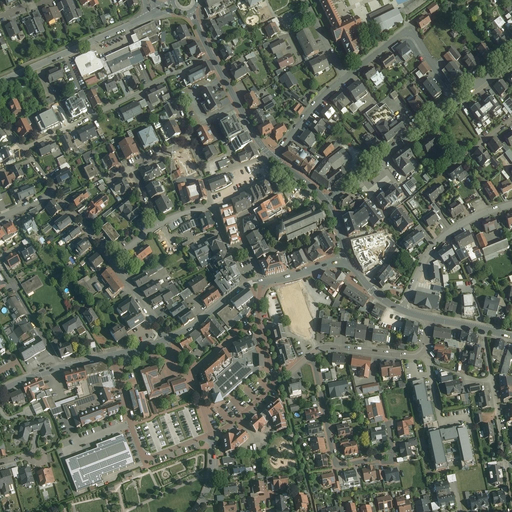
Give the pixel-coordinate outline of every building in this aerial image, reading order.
[(71,0),(68,0),(67,0),(68,1),(63,3),(63,2),(60,4),(63,11),(68,23),(72,22),(73,23),(75,22),(76,21),(75,20),(79,19),(76,12),(72,3),(71,0)] [(205,0),(209,9),(206,10),(210,18),(218,14),(226,11),(222,2),(226,0),(205,0)] [(245,0),(250,9),(262,3),(260,0),(245,0)] [(341,26),(332,5),(336,4),(334,0),(318,0),(333,30),(330,31),(336,43),(341,41),(342,40),(343,43),(348,41),(346,38),(350,36),(362,30),(356,18),(341,26)] [(392,5),(369,16),(372,23),(374,22),(373,22),(395,12),(392,5)] [(55,9),(49,11),(48,9),(47,8),(43,10),(43,11),(48,23),(54,20),(55,21),(59,19),(55,9)] [(226,11),(218,14),(220,19),(230,13),(228,9),(226,11)] [(395,12),(373,22),(374,22),(379,34),(402,23),(399,16),(397,11),(395,12)] [(220,19),(216,21),(218,26),(230,20),(229,20),(233,19),(234,21),(234,20),(230,13),(220,19)] [(425,16),(416,23),(421,30),(430,23),(425,16)] [(30,17),(22,20),(25,26),(26,25),(25,24),(32,21),(30,17)] [(500,17),(494,22),(498,28),(499,29),(505,24),(500,17)] [(32,21),(25,24),(26,25),(29,32),(29,31),(32,30),(32,32),(33,34),(34,34),(33,33),(35,32),(37,36),(37,35),(43,32),(43,33),(44,33),(38,20),(38,18),(35,20),(32,21)] [(277,19),(271,21),(273,25),(275,24),(276,27),(277,28),(280,26),(277,19)] [(213,22),(206,26),(213,40),(221,36),(213,22)] [(15,23),(6,27),(10,37),(13,36),(13,37),(18,35),(19,34),(19,33),(15,23)] [(153,24),(134,33),(136,36),(139,44),(148,40),(156,36),(158,35),(153,24)] [(273,25),(266,29),(266,30),(267,33),(269,34),(270,38),(279,33),(278,33),(276,30),(277,29),(276,29),(276,27),(275,24),(273,25)] [(185,27),(176,31),(179,37),(181,42),(187,39),(190,38),(185,27)] [(318,52),(308,31),(297,37),(308,58),(307,58),(312,56),(318,52)] [(507,43),(500,34),(497,31),(493,33),(491,35),(493,36),(490,38),(494,43),(495,42),(500,49),(507,43)] [(136,36),(131,38),(134,46),(139,44),(136,36)] [(156,36),(148,40),(150,44),(150,45),(151,45),(158,41),(158,39),(156,36)] [(356,40),(352,42),(350,36),(346,38),(348,41),(343,43),(342,40),(341,41),(349,59),(358,54),(356,49),(360,47),(356,40)] [(187,39),(181,42),(178,43),(180,48),(182,47),(189,44),(187,39)] [(134,46),(105,59),(112,75),(143,61),(139,51),(142,49),(142,48),(150,44),(148,40),(139,44),(134,46)] [(282,41),(270,47),(273,55),(276,53),(279,60),(277,62),(281,69),(293,63),(290,55),(289,56),(284,59),(280,51),(285,49),(286,48),(282,41)] [(198,43),(187,49),(191,57),(195,55),(197,58),(204,54),(198,43)] [(150,44),(142,48),(142,49),(146,58),(150,56),(154,54),(150,45),(150,44)] [(484,45),(477,50),(484,60),(492,54),(484,45)] [(227,47),(219,51),(225,61),(232,57),(227,47)] [(445,48),(435,56),(440,61),(444,58),(443,57),(449,53),(448,52),(445,48)] [(461,57),(453,48),(448,52),(449,53),(455,61),(461,57)] [(285,49),(280,51),(284,59),(289,56),(285,49)] [(90,53),(77,59),(75,63),(82,78),(104,68),(100,61),(99,61),(96,60),(94,54),(90,53)] [(178,53),(171,56),(171,55),(166,57),(167,61),(165,62),(168,68),(174,66),(175,67),(178,66),(179,66),(183,65),(178,53)] [(455,61),(449,53),(443,57),(444,58),(450,65),(452,63),(456,69),(460,67),(455,61)] [(158,56),(156,58),(154,54),(150,56),(155,66),(160,63),(161,62),(158,56)] [(386,56),(382,59),(380,61),(386,68),(395,62),(395,61),(393,59),(389,54),(386,56)] [(470,55),(463,61),(470,71),(477,65),(473,60),(470,55)] [(254,58),(248,62),(254,72),(258,70),(253,62),(255,61),(254,58)] [(311,64),(309,65),(314,75),(315,75),(314,74),(317,73),(318,74),(325,70),(325,69),(328,67),(328,68),(329,68),(323,58),(311,64)] [(112,75),(105,59),(100,61),(104,68),(107,77),(112,75)] [(149,60),(145,62),(152,79),(157,77),(149,60)] [(424,63),(418,68),(420,71),(424,76),(430,71),(424,63)] [(456,69),(452,63),(450,65),(445,68),(455,81),(455,82),(462,77),(456,69)] [(209,64),(186,75),(188,79),(191,84),(214,73),(209,64)] [(245,64),(237,69),(235,66),(231,69),(233,71),(230,73),(236,81),(248,74),(246,71),(248,69),(245,64)] [(370,68),(362,74),(368,81),(370,79),(376,75),(376,74),(370,68)] [(455,81),(445,68),(442,71),(445,75),(444,76),(447,79),(447,80),(451,85),(455,81)] [(63,78),(59,69),(46,75),(50,84),(63,78)] [(420,71),(415,74),(419,80),(424,76),(420,71)] [(132,79),(128,72),(123,74),(125,77),(126,77),(128,81),(132,79)] [(377,73),(376,74),(376,75),(370,79),(376,86),(382,82),(379,78),(380,77),(378,75),(377,73)] [(290,74),(280,80),(282,84),(285,83),(289,89),(297,85),(293,76),(292,77),(290,74)] [(85,81),(88,88),(99,83),(96,77),(85,81)] [(128,81),(132,89),(140,86),(136,78),(128,81)] [(112,80),(104,84),(105,87),(105,88),(108,92),(116,88),(112,80)] [(440,93),(430,80),(423,85),(433,99),(434,98),(435,99),(440,95),(440,94),(440,93)] [(502,81),(497,85),(494,88),(501,96),(500,94),(502,92),(503,93),(508,90),(502,81)] [(358,83),(347,91),(354,100),(357,103),(367,95),(364,92),(364,91),(358,83)] [(419,93),(413,85),(409,88),(415,96),(419,93)] [(170,100),(163,86),(155,90),(158,98),(159,97),(162,104),(169,101),(170,100)] [(216,99),(211,89),(201,95),(211,112),(219,108),(220,107),(218,102),(216,103),(215,100),(216,99)] [(155,90),(146,94),(149,102),(151,105),(158,102),(156,99),(158,98),(155,90)] [(77,94),(81,101),(82,101),(86,99),(83,91),(77,94)] [(395,91),(390,95),(393,100),(398,96),(395,91)] [(300,98),(293,92),(291,95),(291,96),(297,101),(300,98)] [(253,93),(244,98),(249,109),(258,105),(256,100),(257,99),(255,95),(254,96),(253,93)] [(344,99),(338,93),(330,100),(336,107),(340,103),(344,99)] [(92,98),(89,99),(94,108),(101,104),(96,96),(92,98)] [(486,107),(481,111),(476,103),(468,109),(483,128),(491,123),(485,115),(490,111),(495,118),(502,113),(489,96),(482,101),(486,107)] [(268,97),(262,101),(265,105),(270,102),(268,97)] [(51,98),(45,100),(48,107),(54,104),(51,98)] [(416,98),(408,104),(415,113),(416,112),(417,114),(420,111),(419,109),(423,107),(416,98)] [(74,100),(65,104),(70,115),(72,114),(74,119),(87,112),(82,101),(81,101),(80,102),(80,100),(78,101),(79,103),(76,104),(74,100)] [(145,100),(139,103),(142,109),(148,106),(146,103),(145,100)] [(176,115),(169,101),(162,104),(164,108),(169,119),(176,115)] [(265,105),(262,107),(265,112),(274,106),(271,101),(270,102),(265,105)] [(16,102),(8,106),(13,115),(20,112),(16,102)] [(136,103),(120,111),(125,121),(141,114),(136,103)] [(345,108),(340,103),(336,107),(340,112),(345,108)] [(304,109),(296,104),(294,107),(297,110),(295,113),(299,116),(302,112),(302,111),(304,109)] [(353,104),(348,108),(353,114),(358,110),(353,104)] [(385,105),(379,109),(376,106),(363,116),(368,123),(370,125),(374,131),(379,136),(380,135),(387,143),(395,137),(404,130),(385,105)] [(332,112),(327,107),(320,114),(324,118),(328,121),(331,117),(336,122),(340,118),(333,112),(332,112)] [(261,111),(251,116),(258,130),(259,130),(268,124),(266,120),(264,117),(261,111)] [(33,114),(28,117),(31,124),(32,125),(36,123),(35,122),(39,120),(36,115),(34,116),(33,114)] [(51,115),(42,119),(45,124),(41,126),(44,131),(47,129),(48,130),(48,129),(49,129),(51,129),(51,128),(52,127),(53,127),(55,127),(55,126),(56,125),(54,121),(56,121),(53,114),(51,115)] [(236,140),(243,137),(233,118),(219,125),(228,144),(230,143),(236,140)] [(156,130),(161,127),(157,119),(152,121),(156,130)] [(29,126),(26,120),(15,126),(17,129),(16,130),(17,133),(18,134),(20,133),(22,138),(32,133),(29,126)] [(317,120),(312,125),(309,128),(318,135),(320,132),(322,129),(324,126),(317,120)] [(274,121),(268,124),(259,130),(263,137),(264,136),(265,138),(271,134),(270,133),(272,132),(273,134),(274,133),(275,135),(274,136),(277,141),(282,138),(282,137),(281,135),(286,132),(282,125),(279,127),(278,125),(277,126),(274,121)] [(175,123),(160,130),(165,142),(180,134),(175,123)] [(91,126),(88,128),(88,127),(84,129),(89,140),(93,138),(92,136),(95,135),(91,126)] [(206,128),(197,133),(203,146),(213,141),(210,136),(211,136),(209,133),(206,128)] [(84,129),(80,131),(77,133),(80,139),(82,142),(85,140),(85,142),(89,140),(84,129)] [(151,129),(137,136),(144,150),(150,147),(150,148),(153,147),(153,146),(158,143),(151,129)] [(315,140),(305,132),(299,140),(309,148),(315,140)] [(243,137),(236,140),(241,150),(244,148),(251,144),(249,141),(247,135),(243,137)] [(370,136),(363,141),(367,146),(373,141),(370,136)] [(68,138),(60,142),(65,152),(72,149),(73,148),(72,145),(68,138)] [(432,138),(422,146),(427,153),(437,145),(432,138)] [(80,139),(73,142),(74,144),(77,149),(82,146),(81,142),(82,142),(80,139)] [(496,139),(488,145),(494,154),(502,148),(501,145),(496,139)] [(130,140),(119,146),(121,149),(121,150),(124,156),(126,160),(131,158),(134,157),(133,156),(138,154),(135,148),(134,145),(134,146),(131,140),(130,140)] [(236,140),(230,143),(235,152),(241,150),(236,140)] [(367,146),(373,154),(381,148),(375,140),(367,146)] [(54,142),(47,145),(46,143),(40,147),(40,148),(38,149),(41,155),(40,155),(41,157),(43,156),(51,152),(51,153),(58,150),(54,142)] [(509,150),(504,143),(501,145),(502,148),(506,153),(509,150)] [(246,153),(238,156),(241,163),(249,160),(249,161),(259,156),(253,144),(251,144),(244,148),(246,153)] [(328,144),(320,152),(325,158),(334,149),(328,144)] [(204,153),(203,153),(207,162),(217,157),(213,148),(211,149),(204,153)] [(10,149),(0,154),(0,159),(3,158),(7,166),(16,162),(10,149)] [(290,151),(287,149),(282,156),(292,163),(297,156),(293,153),(294,151),(291,149),(290,151)] [(343,149),(327,162),(331,168),(332,169),(334,172),(341,167),(351,159),(343,149)] [(405,150),(392,160),(393,161),(392,161),(398,168),(407,162),(412,158),(405,149),(405,150)] [(490,159),(481,149),(473,155),(482,166),(490,159)] [(309,155),(301,150),(297,156),(292,163),(294,165),(296,163),(301,167),(301,168),(310,157),(309,156),(309,155)] [(90,152),(82,156),(84,159),(86,158),(87,160),(93,157),(90,152)] [(234,160),(231,153),(226,155),(228,160),(225,161),(226,163),(234,160)] [(112,155),(103,159),(106,164),(104,165),(103,166),(105,169),(106,170),(108,169),(109,170),(118,166),(117,165),(117,164),(116,160),(115,160),(112,155)] [(64,156),(57,160),(60,167),(67,163),(64,156)] [(311,157),(310,157),(301,168),(307,172),(306,174),(308,176),(315,168),(318,163),(316,161),(311,157)] [(412,158),(407,162),(414,171),(419,167),(412,158)] [(325,160),(317,171),(324,176),(331,168),(327,162),(325,160)] [(225,161),(218,163),(220,169),(227,166),(226,163),(225,161)] [(407,162),(398,168),(405,177),(414,171),(407,162)] [(59,168),(62,172),(67,169),(67,170),(70,168),(67,163),(60,167),(59,168)] [(93,165),(84,170),(89,181),(98,176),(98,177),(93,165)] [(456,165),(446,173),(453,181),(461,175),(463,173),(461,172),(456,165)] [(19,167),(10,171),(11,173),(15,181),(23,177),(19,167)] [(155,167),(152,168),(151,168),(147,170),(147,169),(140,172),(145,183),(155,178),(154,177),(157,176),(156,172),(158,171),(155,167)] [(334,172),(328,177),(328,179),(334,184),(347,174),(341,167),(334,172)] [(57,178),(57,179),(56,180),(59,185),(62,183),(64,183),(65,183),(65,181),(71,178),(67,170),(67,169),(62,172),(56,175),(57,178)] [(317,171),(316,171),(311,178),(327,190),(330,190),(334,184),(328,179),(324,176),(317,171)] [(10,174),(1,177),(2,178),(1,180),(1,181),(3,186),(5,189),(13,185),(12,182),(15,181),(11,173),(10,174)] [(223,178),(208,183),(211,191),(225,186),(227,185),(227,184),(231,182),(231,181),(228,174),(222,177),(223,178)] [(125,180),(112,186),(114,189),(115,192),(119,190),(122,195),(130,191),(125,180)] [(410,180),(405,184),(410,191),(415,187),(410,180)] [(503,188),(500,189),(503,194),(511,189),(507,181),(501,184),(503,188)] [(202,183),(194,185),(198,200),(198,201),(207,199),(202,183)] [(265,184),(256,188),(257,189),(258,189),(260,194),(260,195),(263,200),(267,198),(267,197),(268,196),(272,194),(269,187),(267,183),(265,184)] [(159,188),(157,184),(146,189),(151,199),(157,196),(162,194),(159,188)] [(498,197),(490,184),(483,188),(491,201),(498,197)] [(194,185),(189,187),(190,189),(179,192),(183,206),(194,203),(194,201),(198,200),(194,185)] [(438,185),(426,194),(432,202),(444,192),(438,185)] [(24,189),(21,191),(20,189),(17,191),(16,188),(12,190),(15,195),(17,194),(20,201),(35,194),(31,186),(24,189)] [(388,192),(383,196),(376,201),(379,205),(378,205),(380,207),(381,207),(384,211),(390,206),(391,207),(397,202),(396,202),(403,196),(395,186),(388,191),(388,192)] [(249,199),(260,195),(260,194),(258,189),(257,189),(256,188),(251,190),(246,193),(249,199)] [(80,193),(73,199),(71,200),(78,209),(82,206),(80,204),(85,200),(81,195),(80,193)] [(240,198),(242,203),(247,200),(249,199),(246,193),(239,196),(240,198)] [(260,195),(249,199),(247,200),(250,207),(252,206),(257,204),(257,203),(263,201),(260,195)] [(345,195),(338,201),(337,204),(341,212),(346,208),(351,202),(345,195)] [(90,208),(88,210),(87,208),(83,211),(84,212),(83,213),(86,216),(85,218),(91,220),(92,216),(95,214),(95,215),(102,209),(100,206),(103,204),(107,200),(104,196),(94,203),(89,207),(90,208)] [(242,203),(240,198),(231,202),(234,208),(242,203)] [(280,198),(269,204),(275,217),(282,213),(281,210),(285,208),(280,198)] [(412,198),(408,202),(414,209),(418,206),(412,198)] [(464,204),(459,198),(455,200),(457,203),(460,207),(464,204)] [(156,204),(159,210),(159,211),(161,215),(173,209),(170,204),(168,205),(165,199),(161,201),(156,204)] [(356,199),(351,202),(346,208),(349,212),(360,204),(356,199)] [(242,203),(234,208),(236,214),(242,212),(242,211),(250,207),(247,200),(242,203)] [(133,209),(126,201),(117,208),(121,214),(122,213),(131,223),(139,216),(137,215),(140,213),(135,207),(133,209)] [(55,202),(53,204),(51,204),(46,208),(52,217),(61,210),(55,202)] [(369,202),(359,210),(360,211),(359,212),(358,212),(355,215),(354,216),(353,215),(342,219),(343,222),(344,225),(345,227),(344,227),(345,229),(346,231),(347,234),(348,237),(359,234),(358,229),(359,228),(361,229),(363,228),(364,229),(366,227),(365,226),(367,224),(367,222),(368,221),(373,228),(383,221),(380,217),(377,214),(375,211),(372,207),(369,202)] [(457,203),(447,209),(448,210),(447,211),(447,212),(447,214),(449,214),(450,213),(453,218),(463,212),(460,207),(457,203)] [(275,217),(269,204),(253,213),(261,225),(268,222),(275,217)] [(439,211),(433,204),(430,206),(436,214),(439,211)] [(230,205),(218,210),(220,216),(232,212),(230,205)] [(280,232),(275,234),(278,241),(283,239),(284,240),(285,239),(287,244),(286,245),(287,245),(288,244),(291,242),(292,244),(293,243),(292,242),(295,241),(296,242),(297,241),(296,240),(299,239),(300,240),(301,240),(304,238),(305,238),(304,237),(307,235),(308,237),(309,236),(308,235),(311,234),(312,235),(313,234),(312,233),(316,232),(317,232),(318,232),(323,230),(322,226),(324,224),(324,223),(323,222),(324,220),(325,220),(325,219),(324,219),(323,216),(324,215),(323,215),(322,216),(320,215),(320,213),(319,213),(319,215),(316,216),(316,215),(313,209),(307,211),(308,212),(307,212),(308,214),(305,215),(304,214),(303,214),(304,215),(300,217),(300,216),(299,216),(300,217),(296,219),(296,217),(295,218),(292,219),(291,219),(292,221),(288,222),(288,221),(287,221),(287,222),(284,224),(284,223),(283,223),(283,224),(280,226),(279,225),(278,226),(280,227),(281,231),(280,231),(280,232)] [(109,210),(102,216),(104,219),(112,213),(109,210)] [(406,217),(400,210),(391,217),(390,218),(394,223),(393,224),(397,229),(398,228),(402,233),(403,232),(403,233),(407,229),(408,230),(411,228),(410,227),(412,225),(413,224),(407,216),(406,217)] [(233,213),(221,216),(224,227),(237,224),(233,213)] [(432,213),(424,219),(427,223),(426,223),(429,227),(437,221),(434,217),(432,213)] [(209,215),(199,219),(200,223),(201,223),(204,230),(203,230),(213,227),(209,215)] [(253,216),(243,220),(244,234),(253,231),(258,229),(253,216)] [(21,223),(24,228),(27,232),(29,235),(33,232),(32,230),(34,229),(36,228),(33,223),(33,222),(32,222),(29,217),(21,223)] [(66,217),(55,225),(60,232),(71,224),(66,217)] [(493,219),(482,224),(485,233),(488,232),(489,233),(494,231),(494,230),(497,228),(493,219)] [(24,228),(21,223),(19,220),(16,222),(21,229),(23,228),(24,228)] [(3,228),(1,230),(0,228),(0,242),(3,241),(4,243),(13,238),(13,237),(17,234),(11,223),(3,228)] [(120,238),(108,223),(101,229),(112,243),(120,238)] [(188,224),(180,228),(183,233),(191,229),(188,224)] [(49,225),(42,231),(44,235),(52,228),(49,225)] [(235,225),(224,228),(227,236),(237,233),(235,225)] [(76,227),(67,234),(62,239),(63,240),(61,241),(64,244),(65,243),(66,244),(72,240),(81,233),(76,227)] [(254,234),(246,238),(251,248),(264,242),(259,232),(254,234)] [(416,245),(422,241),(416,232),(409,237),(416,245)] [(237,233),(227,236),(230,245),(239,243),(237,233)] [(333,246),(326,234),(326,233),(316,239),(325,254),(332,250),(330,247),(333,246)] [(467,233),(454,240),(460,251),(464,249),(473,244),(473,243),(467,233)] [(482,234),(475,237),(479,245),(480,249),(481,249),(487,246),(482,234)] [(383,236),(352,244),(355,256),(358,255),(360,261),(358,262),(363,271),(376,265),(370,254),(369,252),(386,247),(383,236)] [(218,237),(207,242),(207,243),(215,258),(224,254),(226,253),(222,245),(218,237)] [(409,250),(416,245),(409,237),(402,241),(409,250)] [(316,239),(313,241),(314,242),(304,250),(308,255),(313,262),(326,256),(325,254),(316,239)] [(487,246),(481,249),(482,253),(484,257),(508,247),(505,239),(487,246)] [(85,240),(80,244),(80,243),(75,248),(77,251),(78,251),(81,255),(80,255),(81,255),(90,247),(85,240)] [(186,240),(181,244),(182,246),(180,247),(181,249),(189,245),(186,240)] [(464,249),(460,251),(454,240),(451,242),(453,248),(460,262),(469,258),(464,249)] [(197,248),(192,251),(202,269),(208,266),(211,264),(209,261),(215,258),(207,243),(197,248)] [(477,249),(472,251),(475,256),(482,253),(481,249),(480,249),(479,245),(476,246),(477,249)] [(25,248),(19,251),(25,259),(33,254),(28,246),(25,248)] [(146,246),(136,254),(141,261),(151,253),(146,246)] [(388,254),(387,256),(394,261),(399,253),(392,248),(388,254)] [(448,248),(438,255),(444,263),(445,261),(449,267),(448,269),(451,270),(451,271),(459,266),(453,256),(448,248)] [(301,251),(290,256),(295,267),(295,268),(296,269),(307,264),(301,251)] [(14,254),(6,259),(7,262),(11,268),(19,263),(14,254)] [(136,254),(131,258),(139,268),(144,264),(141,261),(136,254)] [(215,258),(209,261),(211,264),(208,266),(214,273),(214,274),(217,272),(222,270),(222,269),(227,267),(227,266),(230,265),(224,254),(215,258)] [(97,255),(89,262),(95,269),(94,269),(98,265),(99,266),(103,263),(97,255)] [(282,256),(271,259),(271,257),(259,263),(263,272),(265,271),(266,274),(267,274),(275,272),(275,273),(286,270),(284,263),(282,256)] [(11,268),(7,262),(3,264),(8,271),(12,269),(11,268)] [(471,265),(466,267),(468,274),(474,272),(471,265)] [(234,267),(219,275),(219,276),(214,280),(216,282),(214,283),(215,285),(221,294),(223,296),(226,294),(229,293),(228,292),(231,290),(232,288),(233,289),(238,285),(239,284),(238,283),(237,281),(237,280),(240,279),(234,267)] [(384,267),(375,278),(380,282),(382,284),(386,279),(392,273),(384,267)] [(438,268),(429,269),(430,282),(439,281),(438,268)] [(124,288),(110,270),(102,276),(102,277),(101,277),(103,280),(104,279),(110,287),(116,294),(117,293),(124,288)] [(334,277),(327,272),(320,281),(321,281),(336,292),(342,282),(345,278),(337,273),(334,277)] [(144,275),(133,281),(138,288),(148,282),(145,277),(144,275)] [(200,277),(189,285),(195,294),(207,286),(200,277)] [(28,295),(43,286),(39,278),(23,287),(28,295)] [(382,284),(380,282),(378,284),(382,288),(384,285),(384,284),(388,280),(386,279),(382,284)] [(90,290),(83,280),(77,284),(84,295),(90,290)] [(156,282),(141,291),(146,298),(147,298),(159,291),(161,290),(159,286),(156,282)] [(166,282),(159,286),(161,290),(159,291),(160,292),(169,287),(167,284),(166,282)] [(160,292),(159,292),(160,293),(161,295),(163,294),(164,296),(172,291),(175,297),(179,294),(173,284),(169,287),(160,292)] [(215,285),(208,290),(210,292),(200,299),(206,307),(220,297),(219,296),(221,294),(215,285)] [(358,293),(348,286),(343,294),(353,301),(358,293)] [(116,294),(110,287),(105,291),(108,295),(112,299),(111,299),(112,300),(118,294),(117,293),(116,294)] [(188,289),(179,294),(183,300),(192,295),(188,289)] [(247,290),(231,303),(231,304),(239,314),(230,321),(234,325),(247,315),(252,305),(254,301),(252,299),(253,298),(247,290)] [(172,291),(164,296),(163,294),(161,295),(164,300),(165,303),(170,300),(175,297),(172,291)] [(428,295),(417,292),(414,304),(425,307),(428,295)] [(160,293),(150,299),(149,299),(153,306),(164,300),(161,295),(160,293)] [(358,293),(353,301),(363,308),(369,300),(358,293)] [(439,298),(428,295),(425,307),(436,310),(439,298)] [(9,300),(6,302),(7,302),(10,308),(18,303),(17,303),(18,303),(16,300),(14,297),(9,300)] [(506,309),(501,297),(500,300),(499,299),(498,301),(499,301),(497,307),(506,309)] [(498,301),(487,298),(484,309),(496,312),(497,307),(499,301),(498,301)] [(170,300),(165,303),(167,306),(166,307),(168,309),(172,306),(174,305),(170,300)] [(470,309),(466,309),(466,303),(461,303),(460,317),(471,317),(478,319),(479,310),(480,309),(477,300),(468,303),(470,309)] [(189,309),(184,301),(181,304),(186,311),(189,309)] [(452,302),(449,301),(449,303),(446,302),(444,311),(455,313),(457,305),(452,303),(452,302)] [(18,303),(10,308),(8,309),(9,310),(10,309),(17,319),(17,320),(21,317),(25,315),(23,312),(22,310),(21,310),(18,303)] [(131,316),(124,320),(127,325),(130,330),(144,321),(140,314),(141,313),(135,304),(130,305),(127,310),(130,313),(131,316)] [(186,311),(181,304),(173,309),(169,312),(174,319),(177,317),(184,326),(195,318),(189,309),(186,311)] [(231,304),(217,315),(226,326),(229,330),(232,328),(231,328),(234,325),(230,321),(239,314),(231,304)] [(376,305),(371,314),(381,319),(385,311),(376,305)] [(41,318),(48,314),(45,309),(38,313),(41,318)] [(91,310),(83,315),(90,325),(89,325),(91,328),(95,326),(94,323),(97,320),(91,310)] [(204,324),(210,330),(217,339),(225,332),(212,317),(204,324)] [(323,317),(322,317),(322,319),(322,322),(320,334),(330,335),(331,324),(331,323),(328,322),(328,318),(323,317)] [(78,319),(63,328),(67,334),(75,329),(79,336),(85,332),(78,319)] [(124,320),(119,323),(122,328),(127,325),(124,320)] [(29,323),(14,332),(18,338),(29,332),(33,330),(29,323)] [(413,324),(407,323),(406,323),(405,330),(404,336),(409,337),(407,343),(408,344),(414,345),(415,345),(416,339),(416,338),(415,338),(416,336),(418,327),(418,326),(414,325),(413,324)] [(204,324),(197,329),(201,333),(203,336),(207,332),(210,330),(204,324)] [(340,325),(331,324),(330,335),(329,336),(339,337),(340,325)] [(356,326),(347,325),(345,337),(354,338),(355,338),(356,327),(356,326)] [(120,327),(117,329),(115,326),(112,328),(114,331),(110,333),(117,343),(126,336),(120,327)] [(64,336),(58,327),(53,330),(58,339),(64,336)] [(282,327),(272,329),(276,344),(276,343),(286,341),(286,340),(285,335),(284,336),(282,327)] [(365,328),(356,327),(355,338),(354,338),(354,339),(364,340),(365,328)] [(10,328),(4,331),(7,337),(13,333),(10,328)] [(189,337),(177,343),(182,349),(188,354),(192,351),(188,346),(189,345),(190,346),(193,345),(193,343),(201,337),(199,335),(201,333),(197,329),(188,337),(189,337)] [(450,332),(434,330),(433,338),(449,340),(450,332)] [(387,333),(373,331),(372,342),(386,344),(387,333)] [(29,332),(18,338),(23,346),(29,342),(34,340),(29,332)] [(475,336),(462,333),(460,339),(461,339),(461,341),(463,342),(463,344),(469,345),(470,343),(473,344),(476,344),(478,339),(475,338),(475,336)] [(38,338),(34,340),(29,342),(36,354),(45,349),(38,338)] [(233,346),(235,349),(237,355),(254,348),(250,338),(233,346)] [(286,341),(276,343),(278,350),(289,348),(292,360),(296,359),(289,340),(286,340),(286,341)] [(457,341),(450,340),(449,348),(458,349),(457,341)] [(504,343),(499,342),(498,341),(497,341),(496,341),(495,341),(493,349),(502,351),(504,343)] [(29,342),(23,346),(24,348),(19,352),(24,361),(36,354),(29,342)] [(69,345),(61,348),(60,347),(57,348),(58,349),(60,355),(61,359),(72,355),(69,345)] [(444,347),(435,346),(434,353),(438,354),(438,350),(443,351),(444,347)] [(233,350),(233,352),(233,357),(235,357),(235,360),(244,360),(245,369),(258,368),(258,357),(254,348),(237,355),(235,349),(233,350)] [(289,348),(278,350),(281,362),(285,364),(293,362),(292,360),(289,348)] [(232,364),(232,361),(231,354),(228,354),(225,350),(218,356),(219,357),(199,374),(202,384),(199,385),(202,393),(212,390),(214,389),(213,385),(217,382),(216,379),(232,364)] [(443,351),(438,350),(438,354),(437,360),(449,362),(450,352),(443,351)] [(468,354),(463,353),(462,362),(469,363),(471,354),(468,354)] [(473,355),(471,354),(469,363),(468,365),(474,366),(474,368),(480,369),(481,363),(481,362),(479,362),(479,359),(480,356),(479,356),(473,355)] [(344,356),(332,355),(332,363),(336,364),(336,365),(344,366),(344,356)] [(371,359),(352,357),(351,367),(356,368),(361,368),(359,378),(368,379),(369,369),(371,359)] [(214,389),(212,390),(213,393),(214,393),(215,395),(221,398),(223,397),(223,398),(226,397),(227,397),(230,394),(230,393),(233,391),(234,391),(234,390),(237,387),(238,387),(241,384),(242,384),(242,383),(245,381),(246,380),(245,380),(248,378),(249,377),(251,375),(252,375),(252,374),(253,374),(259,373),(259,368),(258,368),(245,369),(244,360),(235,360),(232,361),(232,364),(216,379),(217,382),(213,385),(214,389)] [(84,370),(86,378),(97,375),(107,373),(108,373),(105,364),(84,369),(84,370)] [(398,365),(391,366),(390,364),(380,366),(381,370),(380,370),(381,374),(382,378),(389,377),(390,379),(400,377),(400,373),(399,369),(398,365)] [(167,385),(166,387),(154,391),(152,387),(153,385),(156,384),(156,382),(157,380),(156,378),(157,378),(157,376),(157,373),(157,372),(156,368),(150,370),(150,369),(145,371),(140,373),(147,393),(143,394),(138,395),(137,393),(135,393),(135,391),(129,393),(134,411),(139,409),(141,416),(143,415),(143,418),(149,416),(144,397),(148,396),(149,400),(173,392),(177,391),(178,389),(175,383),(168,385),(167,385)] [(76,388),(88,385),(86,378),(84,370),(64,375),(68,390),(76,388)] [(86,378),(91,397),(104,391),(103,388),(102,384),(100,379),(99,379),(98,378),(97,375),(86,378)] [(173,392),(175,398),(188,393),(184,381),(181,382),(180,378),(168,382),(167,384),(168,385),(175,383),(178,389),(177,391),(173,392)] [(41,379),(23,386),(26,394),(30,403),(31,403),(37,400),(33,391),(44,387),(41,379)] [(500,381),(499,382),(501,393),(511,390),(511,385),(510,380),(506,380),(500,381)] [(299,381),(288,384),(288,385),(287,386),(289,394),(301,391),(299,381)] [(424,381),(421,382),(426,405),(429,405),(433,424),(434,431),(434,430),(435,433),(439,432),(440,432),(438,422),(435,423),(430,399),(428,400),(424,381)] [(346,382),(328,385),(331,399),(340,397),(339,394),(348,392),(346,382)] [(421,382),(412,384),(413,388),(414,393),(415,400),(416,403),(417,403),(418,408),(419,407),(420,409),(421,416),(423,422),(423,426),(427,425),(433,424),(429,405),(426,405),(421,382)] [(458,382),(445,385),(447,396),(460,393),(458,382)] [(377,384),(361,387),(363,394),(378,391),(377,384)] [(76,388),(78,397),(79,401),(91,397),(88,385),(76,388)] [(478,385),(469,387),(471,393),(479,391),(478,385)] [(79,401),(62,406),(65,412),(67,420),(73,418),(76,428),(81,426),(82,427),(104,419),(103,417),(110,415),(110,414),(113,415),(114,415),(115,411),(116,411),(115,411),(114,410),(115,408),(113,403),(109,390),(104,391),(91,397),(79,401)] [(511,390),(501,393),(502,400),(509,399),(511,398),(511,390)] [(20,392),(15,395),(14,394),(9,396),(9,397),(12,402),(13,404),(17,402),(18,404),(24,401),(20,392)] [(488,393),(479,395),(480,399),(478,399),(479,407),(481,407),(482,409),(490,407),(488,393)] [(50,411),(57,408),(55,405),(51,396),(45,399),(50,411)] [(78,397),(55,405),(57,408),(62,406),(79,401),(78,397)] [(49,409),(44,399),(39,401),(40,403),(44,412),(49,409)] [(276,399),(270,404),(271,406),(264,412),(271,419),(272,420),(272,421),(273,424),(275,424),(276,431),(280,430),(286,429),(283,415),(280,412),(282,409),(279,406),(281,404),(276,399)] [(40,403),(32,407),(36,415),(44,412),(40,403)] [(380,404),(366,407),(369,420),(374,419),(381,417),(382,417),(380,404)] [(65,412),(62,406),(57,408),(50,411),(53,416),(65,412)] [(306,413),(314,411),(313,408),(305,410),(306,417),(307,416),(306,413)] [(314,411),(306,413),(307,416),(306,417),(307,421),(312,420),(314,420),(314,419),(318,418),(317,411),(314,411)] [(271,419),(264,412),(259,416),(266,424),(271,419)] [(256,416),(251,421),(252,422),(249,425),(255,433),(259,430),(261,432),(265,429),(263,427),(266,424),(259,416),(257,418),(256,416)] [(43,420),(33,423),(35,431),(38,431),(39,431),(41,430),(43,436),(50,434),(48,426),(49,425),(47,420),(43,421),(43,420)] [(33,423),(24,425),(24,427),(21,428),(20,432),(21,433),(19,439),(26,440),(28,434),(33,433),(33,432),(35,431),(33,423)] [(375,424),(367,425),(369,432),(371,431),(377,430),(376,423),(375,424)] [(406,423),(397,425),(398,428),(397,428),(398,432),(399,432),(400,439),(404,438),(403,436),(408,435),(407,426),(411,425),(410,424),(410,423),(406,423)] [(308,428),(307,428),(309,436),(321,434),(320,425),(317,426),(308,428)] [(347,425),(336,427),(338,436),(341,436),(343,437),(345,436),(346,435),(349,434),(348,430),(348,429),(347,425)] [(491,425),(482,427),(484,439),(488,438),(493,437),(491,425)] [(429,432),(428,432),(428,433),(428,436),(429,442),(431,449),(432,454),(434,461),(435,467),(436,471),(448,469),(446,462),(460,459),(462,468),(474,466),(466,427),(454,429),(455,431),(443,433),(443,431),(440,432),(439,432),(435,433),(434,430),(434,431),(429,432)] [(377,430),(371,431),(372,438),(376,438),(376,440),(381,440),(381,439),(382,442),(386,441),(385,436),(383,429),(377,430)] [(234,438),(223,440),(225,454),(226,454),(235,452),(236,452),(236,450),(248,439),(242,432),(234,438)] [(124,435),(96,446),(97,450),(65,462),(77,492),(89,488),(90,492),(96,490),(94,486),(103,482),(100,477),(135,464),(124,435)] [(416,439),(408,441),(408,445),(409,445),(409,447),(413,446),(418,445),(416,439)] [(317,441),(311,442),(311,445),(311,446),(311,449),(312,449),(313,453),(325,450),(323,440),(317,441)] [(348,444),(346,445),(346,447),(343,447),(344,451),(343,452),(344,455),(345,456),(349,455),(350,455),(353,455),(353,454),(353,452),(357,451),(355,443),(348,444)] [(408,445),(400,446),(401,450),(400,450),(401,454),(402,458),(411,456),(409,447),(409,445),(408,445)] [(321,458),(316,459),(317,464),(318,465),(319,469),(327,467),(325,457),(321,458)] [(244,466),(233,468),(234,475),(245,473),(245,469),(244,466)] [(372,467),(367,468),(368,469),(363,470),(364,475),(363,475),(365,481),(365,483),(370,482),(370,483),(374,482),(373,479),(376,479),(374,473),(375,471),(374,470),(373,468),(372,468),(372,467)] [(18,468),(11,470),(13,477),(14,478),(17,477),(17,479),(20,478),(19,472),(18,468)] [(500,468),(489,469),(491,485),(495,484),(495,487),(499,486),(499,483),(502,483),(501,479),(502,479),(501,471),(500,472),(500,468)] [(19,472),(20,478),(23,486),(34,483),(29,469),(19,472)] [(395,482),(395,480),(394,479),(398,478),(396,469),(392,470),(388,470),(388,471),(384,472),(386,479),(386,482),(390,481),(390,483),(395,482)] [(51,470),(44,472),(42,473),(41,473),(37,473),(41,485),(45,483),(45,485),(46,485),(47,486),(50,485),(50,484),(52,484),(51,483),(54,482),(51,470)] [(8,471),(0,473),(0,487),(1,489),(2,489),(6,488),(6,486),(7,486),(12,485),(10,478),(8,471)] [(353,471),(344,473),(346,483),(357,481),(356,474),(355,474),(355,471),(353,471)] [(332,475),(322,477),(323,486),(326,485),(327,487),(330,486),(330,485),(334,484),(332,475)] [(446,477),(448,482),(448,484),(456,482),(455,475),(446,477)] [(273,479),(273,483),(274,486),(275,492),(281,491),(280,486),(287,485),(286,478),(273,479)] [(448,482),(434,485),(435,489),(436,492),(436,495),(437,495),(437,496),(437,497),(438,502),(439,505),(439,508),(441,508),(445,507),(449,506),(453,505),(455,505),(453,493),(450,494),(449,490),(448,484),(448,482)] [(263,483),(254,484),(254,486),(253,486),(252,487),(252,488),(253,489),(254,489),(255,494),(257,494),(264,493),(263,483)] [(235,485),(223,487),(224,494),(236,492),(235,485)] [(502,493),(492,494),(494,503),(497,503),(497,505),(502,504),(501,504),(505,503),(504,498),(503,493),(502,493)] [(303,495),(293,497),(294,501),(295,502),(296,506),(295,506),(297,511),(300,511),(301,511),(307,509),(306,505),(308,504),(307,498),(306,499),(304,498),(303,495)] [(485,495),(477,497),(477,499),(478,499),(479,507),(480,507),(487,506),(485,495)] [(282,498),(275,499),(275,501),(275,505),(276,505),(276,508),(278,507),(285,506),(284,500),(284,497),(282,498)] [(389,497),(377,500),(379,509),(383,508),(384,510),(383,510),(383,511),(388,511),(388,509),(391,508),(389,497)] [(402,498),(396,499),(398,507),(399,511),(409,511),(410,511),(408,504),(408,502),(403,503),(402,498)] [(477,499),(470,501),(472,511),(480,509),(480,507),(479,507),(478,499),(477,499)] [(259,500),(248,502),(249,511),(250,511),(260,510),(260,505),(259,500)] [(424,502),(416,503),(416,504),(418,510),(417,510),(417,511),(424,511),(428,511),(426,504),(426,501),(424,502)]
